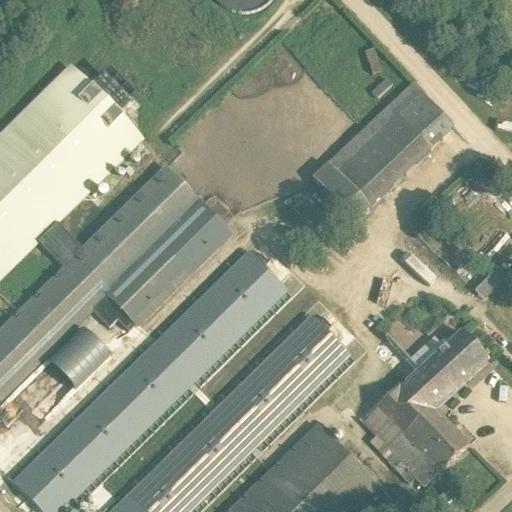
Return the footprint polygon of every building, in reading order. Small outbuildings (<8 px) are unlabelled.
[(217,0),(216,8),(274,16),(275,0),(217,0)] [(0,280),(36,245),(61,270),(80,253),(54,227),(138,143),(66,70),(0,135),(0,280)] [(408,87),(309,183),(351,226),(450,130),(408,87)] [(162,170),(80,253),(61,270),(0,331),(0,402),(91,313),(107,330),(115,322),(129,337),(229,237),(162,170)] [(16,489),(38,511),(57,511),(284,290),(252,258),(16,489)] [(11,318),(32,297),(24,290),(38,277),(33,272),(34,271),(23,260),(0,283),(0,314),(4,311),(11,318)] [(496,270),(474,293),(483,302),(506,279),(496,270)] [(120,511),(185,511),(347,355),(315,322),(120,511)] [(417,371),(446,401),(488,363),(461,333),(444,349),(417,371)] [(370,442),(383,457),(433,410),(434,412),(446,401),(417,371),(386,336),(373,348),(405,385),(362,424),(376,437),(370,442)] [(469,448),(434,412),(433,410),(383,457),(409,485),(415,479),(425,490),(469,448)] [(365,511),(383,494),(318,428),(231,511),(365,511)]
